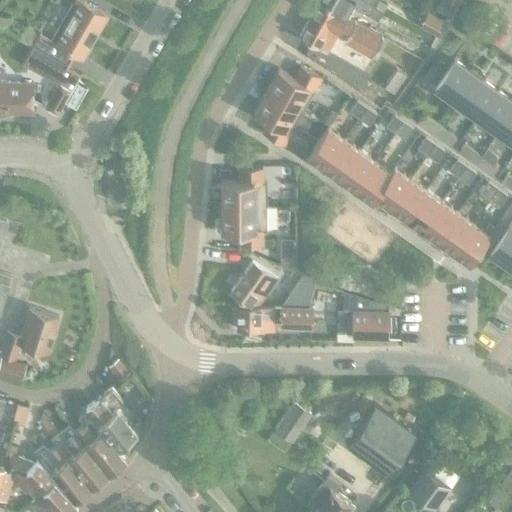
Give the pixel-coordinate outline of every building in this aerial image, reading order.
[(76,0),(53,39),(82,56),(92,40),(97,30),(107,14),(81,0),(76,0)] [(360,0),(317,0),(317,2),(344,17),(346,14),(350,6),(376,21),(382,12),(371,6),(360,0)] [(439,0),(434,9),(448,17),(456,3),(450,0),(439,0)] [(344,17),(317,2),(306,20),(299,34),(326,49),(337,31),(346,37),(345,40),(371,54),(381,38),(382,35),(346,14),(344,17)] [(418,25),(436,35),(443,21),(426,11),(418,25)] [(40,31),(30,48),(65,68),(67,64),(74,52),(63,45),(53,39),(40,31)] [(30,48),(22,61),(59,82),(45,105),(56,112),(64,99),(70,89),(78,75),(80,72),(67,64),(65,68),(30,48)] [(436,86),(457,101),(474,76),(453,62),(436,86)] [(266,89),(302,109),(320,77),(299,65),(292,77),(277,69),(266,89)] [(429,67),(424,74),(432,80),(437,73),(429,67)] [(383,87),(394,94),(406,76),(396,69),(383,87)] [(457,101),(478,115),(495,91),(474,76),(457,101)] [(0,110),(31,112),(33,81),(0,79),(0,110)] [(266,89),(254,110),(270,118),(263,130),(285,141),(291,130),(302,109),(266,89)] [(478,115),(499,130),(511,109),(511,103),(495,91),(478,115)] [(350,108),(360,115),(367,105),(357,99),(350,108)] [(325,104),(318,117),(330,123),(336,110),(325,104)] [(377,112),(367,105),(360,115),(370,122),(377,112)] [(511,109),(499,130),(511,139),(511,109)] [(387,123),(397,130),(404,120),(394,113),(387,123)] [(417,121),(433,133),(439,125),(423,113),(417,121)] [(397,130),(407,137),(414,127),(404,120),(397,130)] [(308,154),(324,166),(344,137),(328,125),(308,154)] [(439,125),(433,133),(451,146),(457,137),(439,125)] [(419,145),(429,152),(436,142),(426,135),(419,145)] [(345,137),(324,166),(340,177),(360,148),(345,137)] [(429,152),(438,159),(445,149),(436,142),(429,152)] [(459,151),(476,163),(482,154),(465,143),(459,151)] [(360,148),(340,177),(355,188),(376,159),(360,148)] [(482,154),(476,163),(493,175),(499,166),(482,154)] [(450,167),(460,174),(467,164),(457,157),(450,167)] [(376,159),(355,188),(372,199),(375,195),(392,171),(376,159)] [(467,164),(460,174),(470,181),(477,171),(467,164)] [(375,195),(391,206),(411,177),(395,166),(392,171),(375,195)] [(263,180),(263,167),(239,167),(239,180),(221,180),(221,203),(266,204),(267,181),(263,180)] [(501,182),(511,188),(511,175),(507,172),(501,182)] [(391,206),(407,217),(427,188),(411,177),(391,206)] [(481,189),(491,196),(498,186),(488,179),(481,189)] [(107,188),(110,202),(128,197),(124,183),(107,188)] [(491,196),(501,203),(508,193),(498,186),(491,196)] [(407,217),(422,228),(443,200),(427,188),(407,217)] [(422,228),(438,239),(458,211),(443,200),(422,228)] [(266,204),(221,203),(220,227),(238,227),(238,241),(262,241),(262,228),(266,228),(266,204)] [(438,239),(454,250),(474,222),(458,211),(438,239)] [(0,239),(6,221),(0,219),(0,309),(11,275),(0,271),(0,239)] [(489,221),(483,228),(490,233),(495,225),(489,221)] [(454,250),(469,262),(490,233),(483,228),(474,222),(454,250)] [(491,252),(511,265),(511,229),(509,227),(491,252)] [(297,254),(280,253),(280,264),(296,272),(297,254)] [(231,292),(248,304),(259,288),(266,293),(276,279),(275,278),(268,273),(253,262),(231,292)] [(273,266),(268,273),(275,278),(280,271),(273,266)] [(310,298),(294,288),(283,307),(308,308),(310,298)] [(336,332),(336,340),(352,340),(352,336),(367,337),(387,337),(388,310),(388,304),(343,290),(343,308),(337,308),(336,332)] [(236,330),(273,331),(273,322),(280,322),(280,326),(310,327),(311,308),(280,307),(280,308),(274,308),(237,306),(236,330)] [(0,353),(14,358),(19,343),(47,352),(58,317),(29,308),(21,335),(7,330),(0,353)] [(119,356),(108,364),(120,379),(130,372),(119,356)] [(2,357),(0,362),(0,371),(19,377),(23,362),(2,357)] [(84,407),(85,409),(90,415),(89,416),(126,460),(127,460),(118,449),(136,434),(115,408),(122,402),(109,386),(105,390),(97,396),(84,407)] [(273,427),(290,439),(309,412),(292,400),(273,427)] [(17,402),(13,418),(18,419),(17,423),(23,424),(28,405),(17,402)] [(345,441),(385,470),(414,432),(373,402),(345,441)] [(83,423),(75,429),(110,473),(126,460),(89,416),(90,415),(85,409),(77,416),(83,423)] [(50,437),(56,444),(57,443),(92,487),(110,473),(75,429),(64,438),(59,430),(42,411),(40,419),(53,435),(52,436),(50,437)] [(11,477),(32,500),(53,481),(36,461),(32,464),(20,458),(15,456),(18,446),(11,443),(9,453),(10,463),(11,467),(13,468),(11,477)] [(57,443),(56,444),(47,451),(41,444),(33,451),(74,501),(92,487),(57,443)] [(409,490),(435,507),(459,472),(433,454),(409,490)] [(489,463),(496,467),(501,461),(494,456),(489,463)] [(7,494),(11,477),(13,468),(11,467),(10,472),(4,470),(5,468),(0,466),(0,499),(5,501),(7,494)] [(511,468),(510,468),(499,483),(507,488),(511,481),(511,468)] [(308,511),(340,511),(350,499),(333,487),(337,481),(327,473),(305,501),(313,506),(308,511)] [(53,481),(32,500),(29,502),(37,511),(66,511),(76,506),(63,492),(53,481)] [(507,488),(499,483),(487,502),(494,507),(507,488)]
